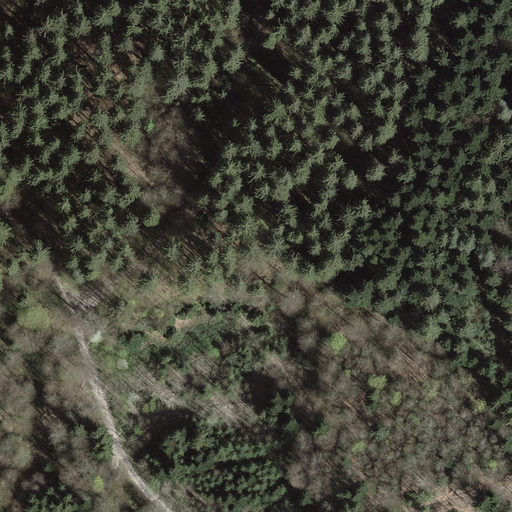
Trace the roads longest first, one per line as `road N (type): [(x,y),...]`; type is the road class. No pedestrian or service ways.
road 1 (track): [(262,0),(203,185),(73,314)]
road 2 (track): [(73,314),(118,453)]
road 3 (track): [(0,206),(60,279),(73,314)]
